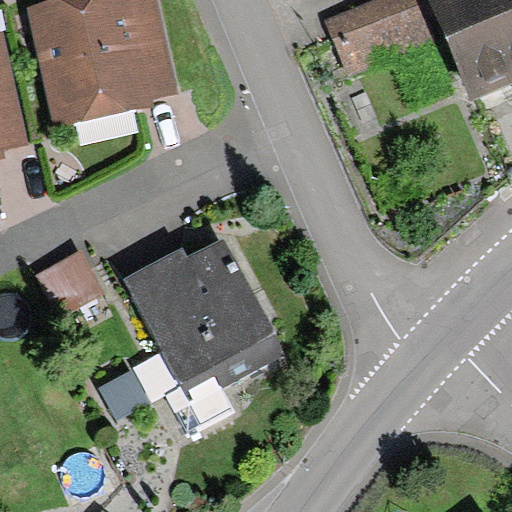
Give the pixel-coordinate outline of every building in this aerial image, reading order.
[(156,0),(76,0),(24,11),(50,130),(179,102),(156,0)] [(445,42),(427,0),(386,0),(327,24),(350,81),(445,42)] [(511,0),(427,0),(445,42),(471,106),(511,89),(511,0)] [(1,36),(0,35),(0,155),(26,150),(1,36)] [(182,254),(128,282),(189,401),(282,354),(226,245),(187,265),(182,254)] [(85,260),(47,279),(63,311),(101,292),(85,260)]
